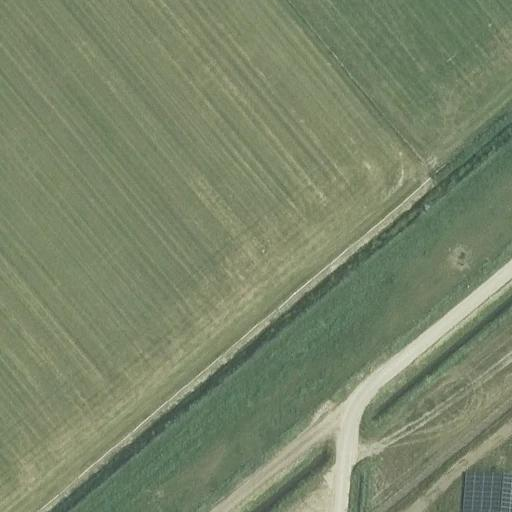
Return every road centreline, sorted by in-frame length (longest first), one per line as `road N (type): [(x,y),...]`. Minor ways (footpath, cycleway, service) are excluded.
road 1 (unclassified): [(338,511),(345,414),(511,267)]
road 2 (track): [(224,511),(345,414)]
